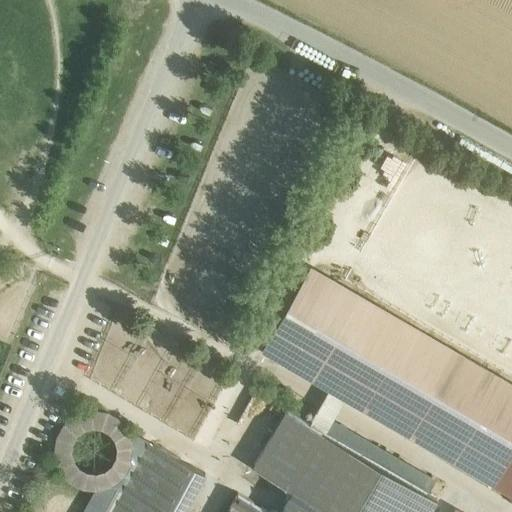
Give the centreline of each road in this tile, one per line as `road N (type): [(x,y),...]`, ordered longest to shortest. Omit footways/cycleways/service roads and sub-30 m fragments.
road 1 (unclassified): [(199,0),(0,484)]
road 2 (unknown): [(87,275),(12,236),(52,123),(57,57),(50,0)]
road 3 (tertiary): [(226,0),(511,150)]
